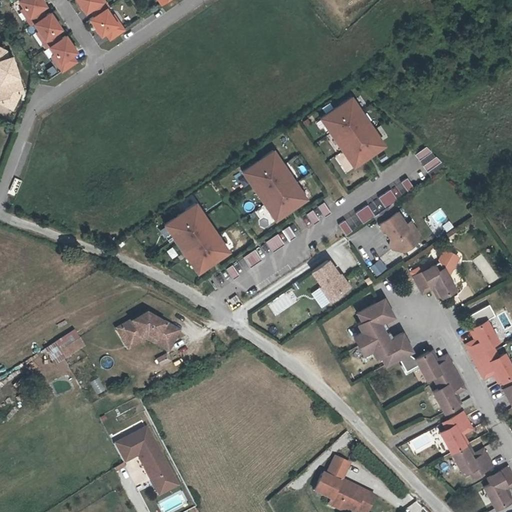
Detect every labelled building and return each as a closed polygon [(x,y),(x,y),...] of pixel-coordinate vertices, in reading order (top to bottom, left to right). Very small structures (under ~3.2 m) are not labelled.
[(41,10),(45,7),(40,0),(21,0),(19,2),(29,18),(27,19),(32,26),(34,25),(46,17),(41,10)] [(101,3),(98,0),(75,0),(85,14),(90,11),(95,18),(108,9),(103,2),(101,3)] [(117,27),(106,11),(95,18),(90,21),(101,37),(105,34),(110,41),(124,32),(119,25),(117,27)] [(46,17),(34,25),(45,41),(43,43),(47,50),(49,48),(61,41),(56,34),(61,30),(50,14),(46,17)] [(77,54),(66,37),(61,41),(49,48),(60,65),(58,66),(63,73),(77,64),(72,56),(77,54)] [(0,51),(0,105),(9,110),(19,91),(11,66),(8,67),(3,53),(0,51)] [(341,154),(338,155),(349,171),(380,150),(369,135),(367,137),(354,119),(357,117),(347,102),(317,123),(326,137),(329,136),(341,154)] [(428,157),(422,152),(411,159),(415,166),(428,157)] [(263,206),(260,208),(271,223),(301,203),(291,187),(288,189),(276,171),(279,169),(269,155),(238,175),(248,190),(251,188),(263,206)] [(432,162),(419,171),(423,177),(437,167),(432,162)] [(403,183),(397,187),(404,198),(410,194),(403,183)] [(386,194),(374,202),(381,213),(384,211),(393,205),(386,194)] [(327,217),(320,206),(313,210),(320,221),(327,217)] [(186,258),(183,260),(193,275),(224,255),(214,239),(211,241),(199,223),(202,221),(192,207),(161,227),(171,242),(174,240),(186,258)] [(363,209),(351,217),(358,228),(366,223),(370,220),(363,209)] [(370,220),(366,223),(371,230),(370,233),(374,238),(376,238),(382,247),(385,251),(383,256),(395,258),(407,250),(398,236),(398,233),(384,211),(381,213),(370,220)] [(302,218),(309,229),(315,225),(308,214),(302,218)] [(347,235),(340,225),(334,229),(341,239),(347,235)] [(402,229),(398,232),(398,233),(398,236),(407,250),(409,239),(402,229)] [(284,230),(278,234),(285,245),(291,241),(284,230)] [(273,237),(261,246),(268,256),(280,248),(273,237)] [(250,253),(238,261),(245,272),(257,263),(250,253)] [(376,275),(386,267),(380,259),(370,267),(376,275)] [(319,267),(302,279),(322,306),(338,294),(319,267)] [(221,272),(228,283),(234,279),(227,268),(221,272)] [(411,280),(418,294),(432,287),(439,300),(448,296),(452,293),(442,272),(435,275),(433,269),(411,280)] [(276,316),(299,300),(291,287),(267,304),(276,316)] [(435,302),(439,300),(432,287),(418,294),(420,298),(430,293),(433,298),(435,302)] [(236,295),(227,300),(233,308),(241,303),(236,295)] [(352,349),(377,337),(373,328),(389,320),(385,311),(382,313),(381,313),(376,304),(374,305),(353,315),(358,324),(353,327),(357,336),(348,340),(352,349)] [(489,304),(470,314),(475,324),(494,314),(489,304)] [(107,335),(116,350),(135,338),(159,352),(167,336),(135,318),(107,335)] [(475,344),(462,350),(469,363),(490,352),(487,346),(493,343),(482,322),(469,328),(467,330),(475,344)] [(460,346),(462,350),(475,344),(467,330),(463,332),(468,342),(461,346),(460,346)] [(376,360),(380,369),(403,359),(399,350),(399,349),(403,347),(398,338),(382,346),(378,338),(377,337),(352,349),(357,358),(366,354),(370,363),(376,360)] [(135,338),(116,350),(118,353),(135,343),(157,355),(159,352),(135,338)] [(68,344),(51,354),(56,361),(72,351),(68,344)] [(469,363),(476,376),(489,370),(495,383),(510,376),(499,355),(493,358),(490,352),(469,363)] [(160,366),(170,361),(166,353),(156,358),(160,366)] [(430,369),(445,362),(443,359),(433,363),(431,357),(429,354),(424,356),(430,369)] [(452,376),(445,362),(430,369),(424,356),(410,363),(421,384),(427,381),(430,387),(452,376)] [(476,376),(478,380),(487,375),(491,385),(495,383),(489,370),(476,376)] [(452,376),(430,387),(434,394),(428,396),(439,417),(452,411),(446,398),(460,391),(455,382),(455,381),(452,376)] [(98,377),(89,382),(96,394),(105,389),(98,377)] [(511,386),(498,393),(501,398),(506,407),(511,403),(511,386)] [(446,398),(452,411),(456,408),(452,400),(462,395),(460,391),(446,398)] [(441,426),(438,428),(441,434),(435,437),(445,458),(446,458),(459,452),(452,438),(466,431),(462,422),(460,418),(441,426)] [(452,438),(459,452),(463,450),(463,449),(459,440),(469,435),(466,431),(452,438)] [(137,434),(104,450),(113,468),(128,460),(132,468),(134,467),(136,471),(134,472),(141,488),(150,484),(153,490),(162,486),(137,434)] [(465,464),(479,458),(477,454),(468,458),(463,450),(459,452),(465,464)] [(482,463),(479,458),(465,464),(459,452),(446,458),(445,458),(456,479),(462,476),(465,482),(486,472),(482,463)] [(360,511),(357,510),(360,504),(330,489),(332,485),(339,470),(325,463),(315,482),(311,480),(303,497),(319,505),(318,508),(325,511),(360,511)] [(502,474),(480,484),(484,491),(478,494),(487,511),(496,511),(502,509),(495,495),(509,487),(502,474)] [(150,484),(141,488),(148,501),(166,493),(162,486),(153,490),(150,484)] [(360,511),(366,502),(332,485),(330,489),(360,504),(357,510),(360,511)] [(495,495),(502,509),(506,507),(505,506),(500,496),(504,494),(511,491),(509,487),(495,495)]
